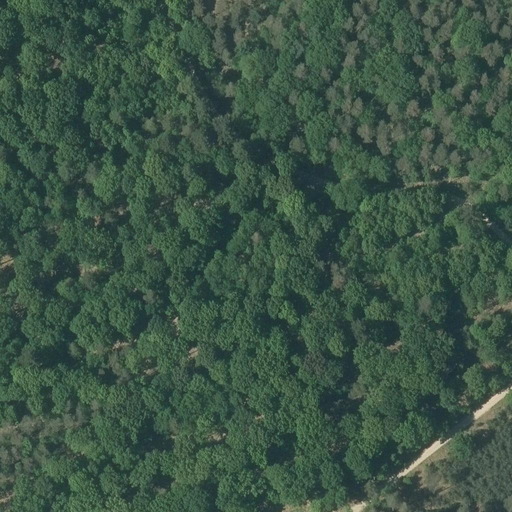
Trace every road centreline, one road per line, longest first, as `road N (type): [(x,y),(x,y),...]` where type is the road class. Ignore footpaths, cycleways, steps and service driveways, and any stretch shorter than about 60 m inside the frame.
road 1 (track): [(157,0),(219,111),(251,149),(346,190),(449,197),(511,250)]
road 2 (track): [(511,386),(358,511)]
road 3 (track): [(183,43),(116,48),(0,24)]
